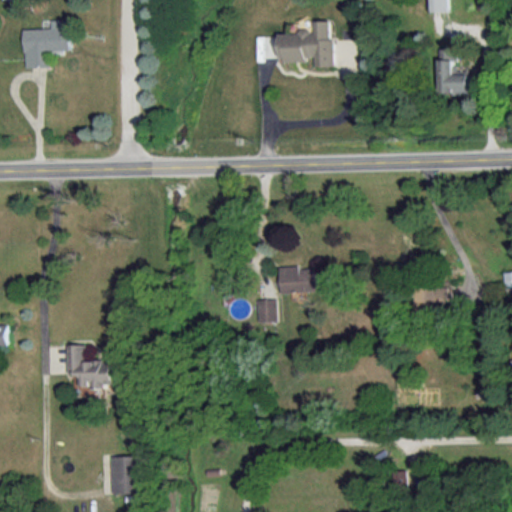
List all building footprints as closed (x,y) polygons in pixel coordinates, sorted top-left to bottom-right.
[(434,0),(435,11),(454,10),(454,0),(434,0)] [(75,49),(74,18),(55,18),(56,27),(28,28),(29,66),(53,65),(52,50),(75,49)] [(338,65),(337,19),(319,19),(320,30),(284,31),(285,59),(320,58),(320,65),(338,65)] [(445,48),(446,94),(475,93),(474,72),(461,73),(460,47),(445,48)] [(284,291),(320,290),(319,267),(303,267),(303,264),(283,265),(284,291)] [(280,320),(279,297),(260,298),(261,321),(280,320)] [(0,343),(11,344),(11,322),(0,322),(0,343)] [(72,372),(81,372),(82,385),(117,385),(116,359),(90,360),(90,343),(71,343),(72,372)] [(116,493),(146,492),(145,454),(115,454),(116,493)]
